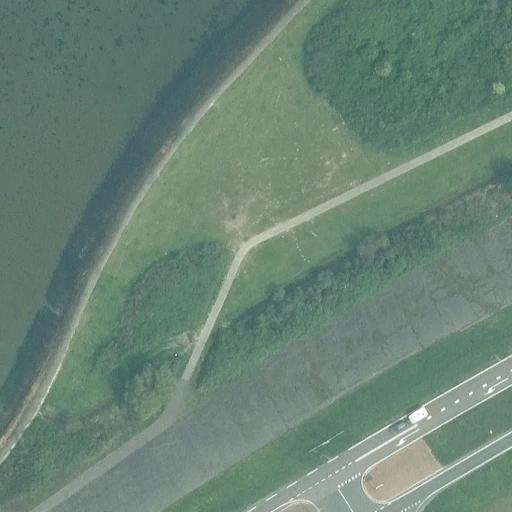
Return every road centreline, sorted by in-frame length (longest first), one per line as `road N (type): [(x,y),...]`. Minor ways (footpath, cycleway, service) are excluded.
road 1 (trunk): [(511,367),(327,469)]
road 2 (trunk): [(388,511),(511,439)]
